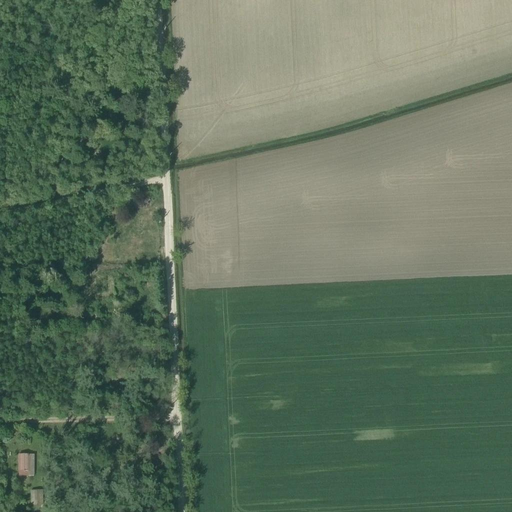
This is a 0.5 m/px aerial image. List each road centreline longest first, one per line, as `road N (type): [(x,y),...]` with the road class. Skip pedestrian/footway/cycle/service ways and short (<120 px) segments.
road 1 (track): [(157,0),(177,415)]
road 2 (track): [(0,419),(177,415)]
road 3 (track): [(166,174),(0,212)]
